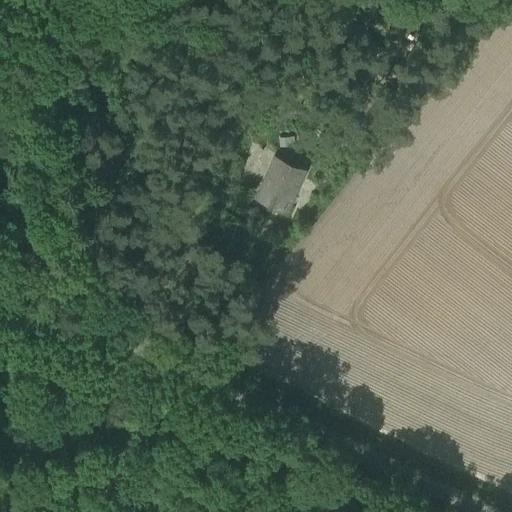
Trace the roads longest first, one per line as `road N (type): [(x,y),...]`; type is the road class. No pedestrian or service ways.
road 1 (tertiary): [(474,511),(0,280)]
road 2 (unknown): [(49,304),(213,0)]
